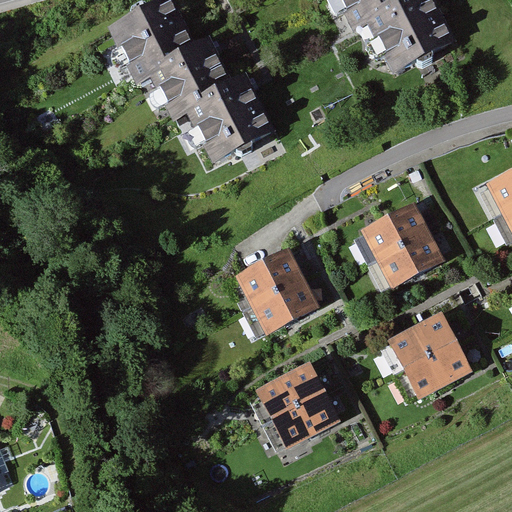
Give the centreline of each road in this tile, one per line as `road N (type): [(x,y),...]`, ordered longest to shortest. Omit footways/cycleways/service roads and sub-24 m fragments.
road 1 (residential): [(321,200),(413,147),(511,113)]
road 2 (track): [(0,380),(64,407),(79,429),(89,465),(88,511)]
